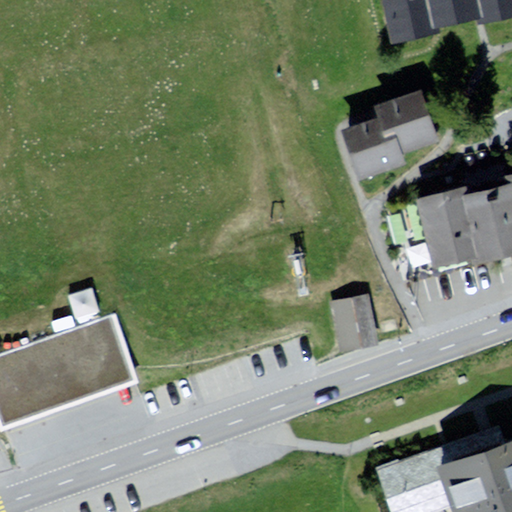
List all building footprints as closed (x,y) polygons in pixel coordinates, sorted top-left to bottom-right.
[(511,0),(377,0),(384,31),(421,23),(420,18),(469,8),(471,14),(511,5),(511,0)] [(379,112),(338,125),(352,173),(398,159),(396,154),(438,141),(422,86),(375,100),(379,112)] [(466,185),(413,198),(430,269),(477,258),(479,264),(511,256),(511,174),(504,177),(506,185),(468,194),(466,185)] [(396,288),(381,294),(386,317),(405,312),(396,288)] [(368,294),(330,301),(339,349),(377,343),(368,294)] [(115,314),(0,354),(0,432),(139,384),(115,314)] [(511,511),(511,419),(374,464),(389,511),(441,511),(443,511),(442,511),(511,511)]
